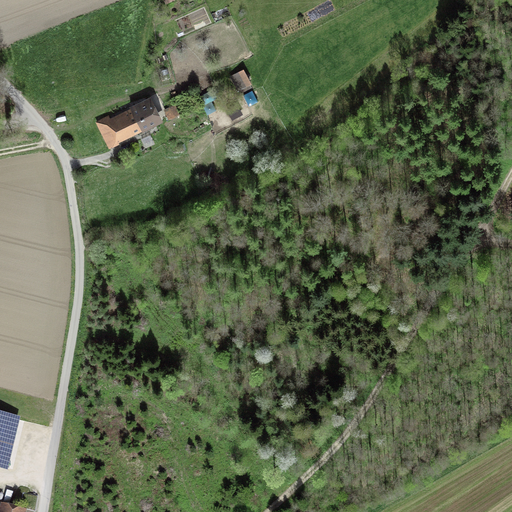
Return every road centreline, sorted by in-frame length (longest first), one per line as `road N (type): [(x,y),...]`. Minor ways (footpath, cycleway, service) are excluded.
road 1 (residential): [(42,511),(77,286),(77,234),(60,150),(0,66)]
road 2 (track): [(267,511),(340,441),(511,175)]
